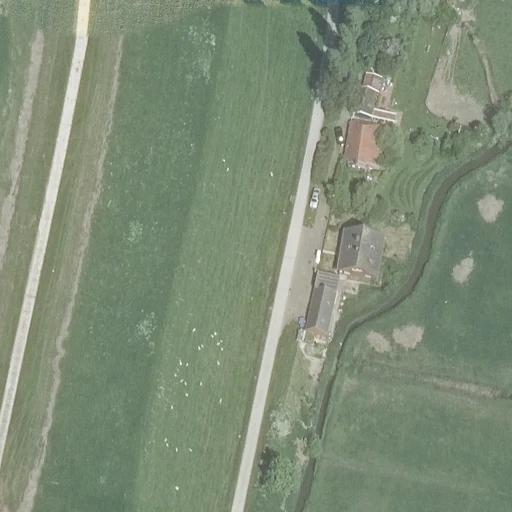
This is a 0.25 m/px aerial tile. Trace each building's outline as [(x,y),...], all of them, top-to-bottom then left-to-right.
[(353,88),(347,112),(365,116),(367,109),(371,92),(353,88)] [(367,109),(365,116),(388,122),(390,114),(367,109)] [(375,127),(345,121),(337,160),(368,166),(375,127)] [(473,128),(456,123),(453,136),(470,140),(473,128)] [(379,239),(338,232),(332,273),(373,279),(379,239)] [(335,278),(312,273),(301,331),(323,335),(335,278)]
